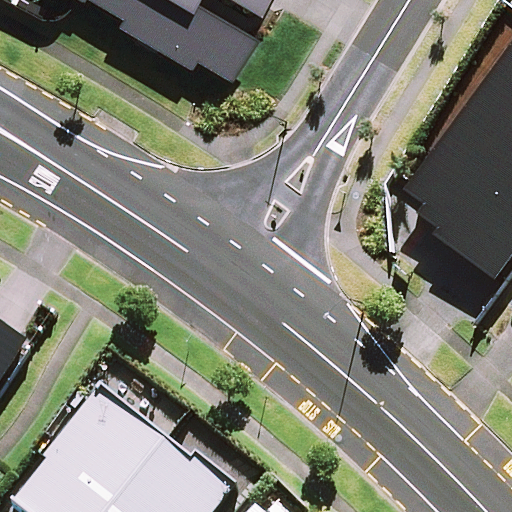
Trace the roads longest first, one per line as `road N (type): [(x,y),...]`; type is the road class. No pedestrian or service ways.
road 1 (tertiary): [(232,283),(446,467),(485,511)]
road 2 (residential): [(232,283),(411,0)]
road 3 (tertiary): [(0,132),(232,283)]
